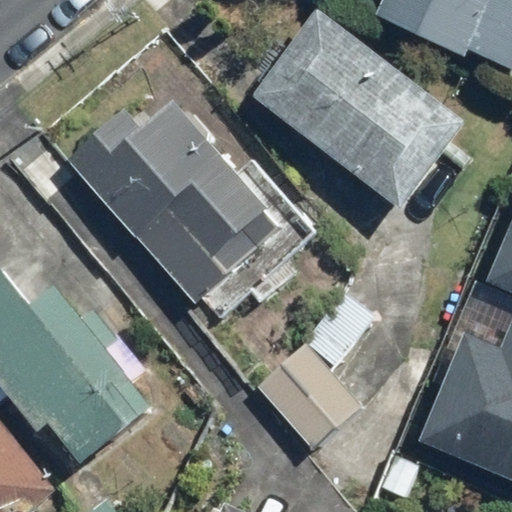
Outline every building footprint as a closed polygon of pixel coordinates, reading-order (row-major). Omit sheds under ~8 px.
[(511,0),(397,0),(388,23),(511,75),(511,0)] [(479,125),(329,13),(262,101),(413,214),(479,125)] [(264,314),(303,279),(294,269),(327,239),(259,164),(248,173),(186,104),(154,133),(137,113),(77,167),(221,328),(252,301),(264,314)] [(511,223),(485,279),(511,291),(511,223)] [(0,382),(1,384),(45,439),(55,431),(87,473),(160,416),(59,287),(32,308),(6,274),(0,278),(0,382)] [(468,335),(424,438),(511,475),(511,325),(502,350),(468,335)] [(308,344),(258,390),(314,449),(363,403),(308,344)] [(0,511),(32,511),(62,487),(0,415),(0,511)] [(126,511),(108,493),(87,511),(126,511)]
